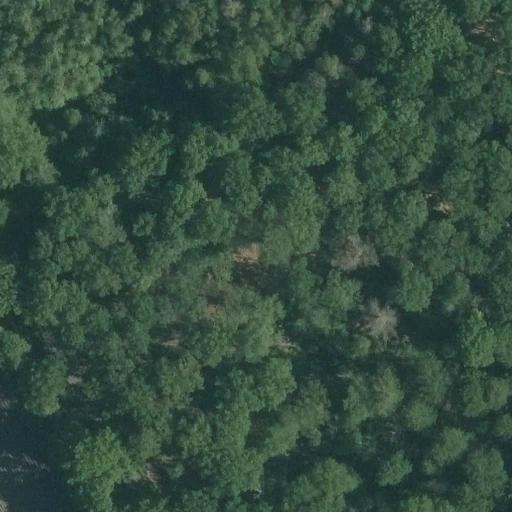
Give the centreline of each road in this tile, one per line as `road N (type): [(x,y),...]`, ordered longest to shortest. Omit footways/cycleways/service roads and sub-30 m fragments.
road 1 (unclassified): [(0,260),(152,511)]
road 2 (track): [(511,366),(242,366)]
road 3 (track): [(242,366),(66,370)]
